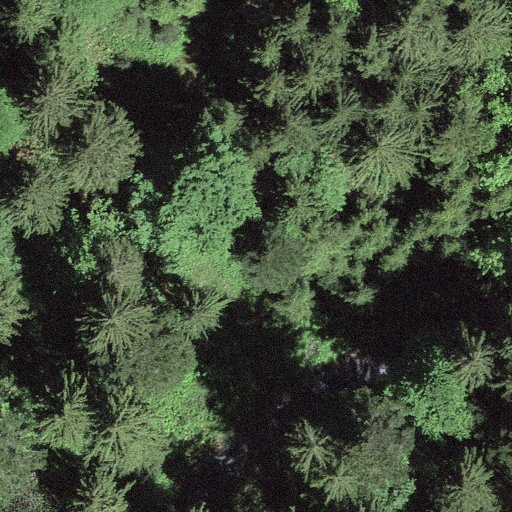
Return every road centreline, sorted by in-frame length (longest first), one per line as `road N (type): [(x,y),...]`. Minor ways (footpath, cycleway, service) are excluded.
road 1 (track): [(300,408),(256,322),(199,239),(178,187),(170,123),(189,74),(244,0)]
road 2 (track): [(164,511),(328,387),(511,307)]
